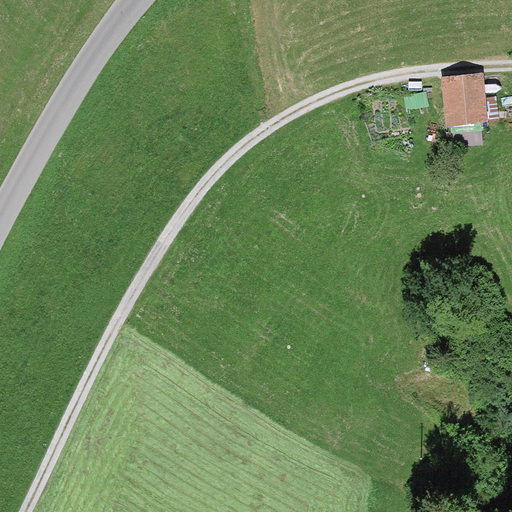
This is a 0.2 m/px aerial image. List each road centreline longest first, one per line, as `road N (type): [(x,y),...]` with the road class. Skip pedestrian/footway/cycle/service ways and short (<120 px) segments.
road 1 (track): [(24,511),(114,327),(212,175),(271,127),(351,87),(436,67),(511,63)]
road 2 (tertiary): [(136,0),(34,158),(0,229)]
